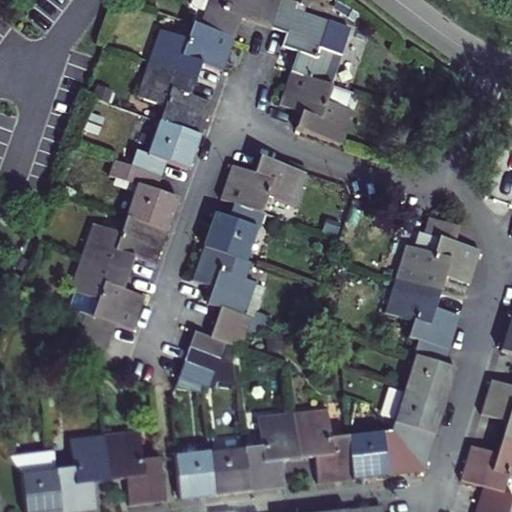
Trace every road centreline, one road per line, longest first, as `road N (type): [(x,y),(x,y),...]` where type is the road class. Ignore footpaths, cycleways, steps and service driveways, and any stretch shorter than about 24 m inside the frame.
road 1 (residential): [(450,198),(486,218),(502,258),(431,511)]
road 2 (residential): [(228,127),(138,378)]
road 3 (residential): [(450,198),(228,127)]
road 4 (residential): [(88,0),(49,64),(12,186)]
road 5 (residential): [(491,63),(450,198)]
